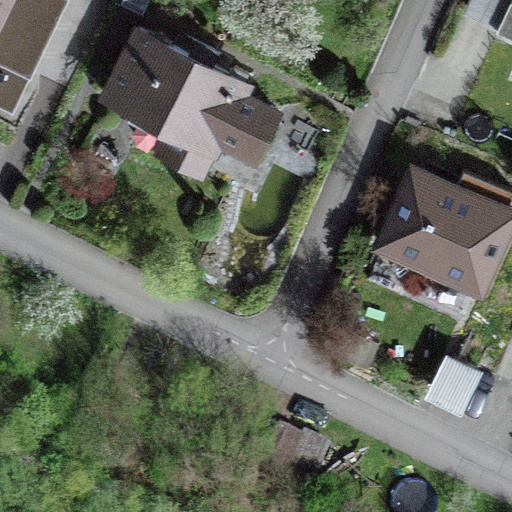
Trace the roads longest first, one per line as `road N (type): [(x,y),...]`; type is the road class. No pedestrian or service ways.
road 1 (residential): [(430,0),(271,361)]
road 2 (residential): [(271,361),(0,225)]
road 3 (residential): [(511,477),(271,361)]
